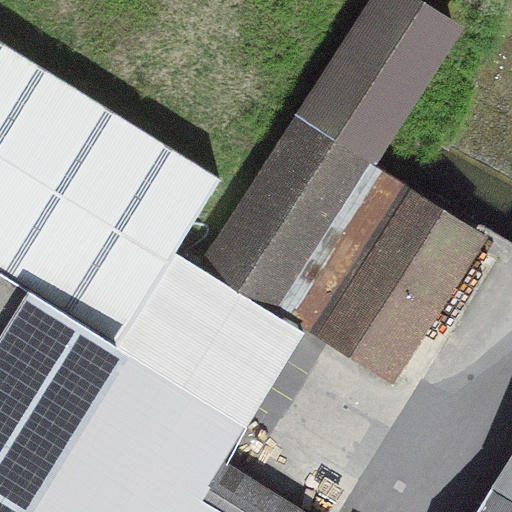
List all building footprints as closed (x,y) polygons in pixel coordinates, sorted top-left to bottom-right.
[(390,368),(473,238),(363,169),(452,29),(407,0),(375,0),(211,256),(390,368)] [(219,178),(0,41),(0,272),(115,344),(219,178)] [(10,511),(37,468),(115,344),(0,272),(0,511),(10,511)] [(511,511),(511,461),(480,511),(511,511)] [(294,511),(222,466),(195,508),(201,511),(294,511)]
